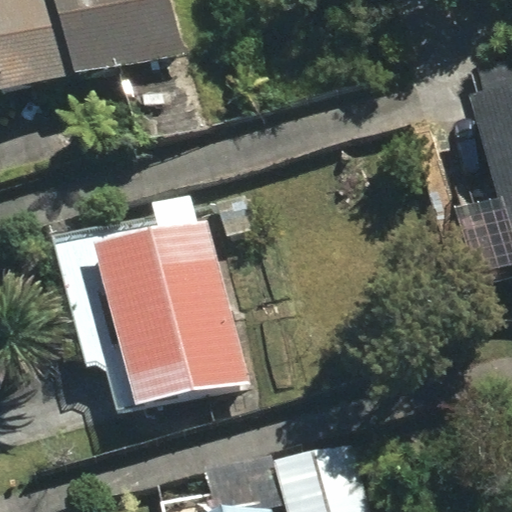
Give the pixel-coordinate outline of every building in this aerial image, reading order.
[(0,14),(0,118),(163,71),(142,0),(15,0),(17,9),(0,14)] [(511,107),(440,128),(489,306),(511,299),(511,107)] [(206,217),(216,251),(244,243),(234,208),(206,217)] [(74,272),(116,437),(226,409),(182,244),(74,272)] [(258,480),(265,511),(354,511),(341,459),(258,480)]
